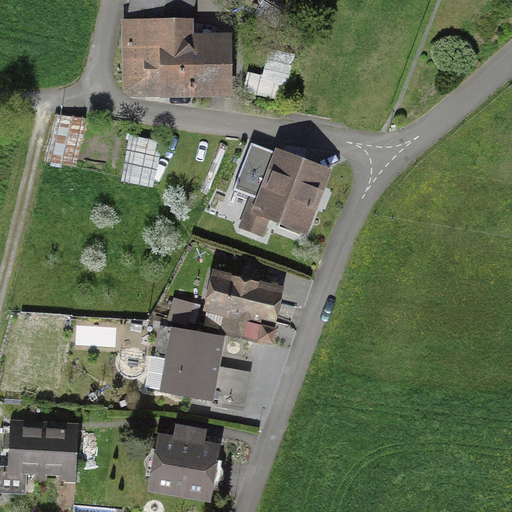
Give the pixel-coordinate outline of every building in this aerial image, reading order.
[(129,0),(126,19),(192,19),(195,0),(129,0)] [(126,19),(122,19),(123,92),(128,97),(233,96),(232,33),(194,33),(194,19),(192,19),(126,19)] [(300,230),(322,173),(249,145),(232,191),(261,202),(256,213),(300,230)] [(207,308),(225,314),(220,332),(255,341),(260,342),(270,291),(215,277),(207,308)] [(174,303),(170,318),(182,322),(187,307),(174,303)] [(224,338),(169,329),(160,387),(214,396),(224,338)] [(42,423),(8,421),(6,470),(0,469),(0,491),(21,492),(22,474),(34,475),(34,481),(39,482),(39,475),(42,423)] [(42,423),(39,475),(39,482),(45,482),(46,476),(57,476),(57,482),(73,483),(76,425),(42,423)] [(158,438),(149,489),(206,499),(215,449),(199,446),(201,434),(176,429),(174,441),(158,438)]
